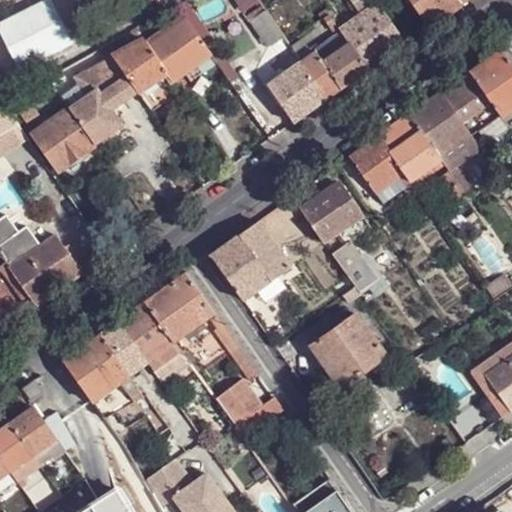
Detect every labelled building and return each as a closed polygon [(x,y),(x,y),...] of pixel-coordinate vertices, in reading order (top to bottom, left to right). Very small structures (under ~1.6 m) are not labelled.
[(458,0),(407,0),(408,0),(411,4),(415,2),(432,26),(462,5),(458,0)] [(0,30),(20,72),(75,46),(52,1),(0,25),(0,30)] [(406,44),(378,3),(362,14),(360,10),(354,13),(357,17),(342,28),(343,30),(344,33),(370,70),(406,44)] [(320,14),(324,19),(326,18),(329,23),(335,19),(328,8),(320,14)] [(251,19),(269,46),(275,42),(284,35),(266,9),(251,19)] [(213,55),(187,18),(155,41),(149,45),(168,73),(172,79),(174,82),(191,71),(213,55)] [(335,19),(329,23),(337,33),(343,30),(342,28),(335,19)] [(370,70),(344,33),(314,53),(302,62),(328,100),(370,70)] [(304,39),(293,47),(294,50),(302,62),(314,53),(304,39)] [(140,93),(168,73),(149,45),(146,40),(116,57),(127,74),(140,93)] [(511,64),(501,49),(441,93),(454,112),(482,92),(500,118),(511,109),(511,64)] [(328,100),(302,62),(294,50),(285,56),(292,69),(268,85),(294,123),(328,100)] [(219,63),(213,55),(191,71),(197,78),(219,63)] [(140,93),(144,99),(172,79),(168,73),(140,93)] [(68,109),(94,145),(126,123),(116,108),(140,93),(127,74),(102,90),(101,88),(68,109)] [(75,77),(58,88),(67,102),(84,92),(75,77)] [(441,93),(410,115),(435,151),(438,155),(469,134),(454,112),(441,93)] [(12,115),(19,125),(24,122),(25,123),(40,114),(33,103),(22,110),(17,112),(12,115)] [(0,138),(14,129),(19,125),(12,115),(7,105),(0,108),(0,138)] [(94,145),(68,109),(34,134),(60,170),(94,145)] [(410,115),(380,136),(405,172),(435,151),(410,115)] [(14,129),(0,138),(0,161),(24,146),(14,129)] [(349,158),(375,194),(405,172),(380,136),(349,158)] [(475,191),(457,164),(449,170),(458,184),(466,196),(475,191)] [(375,194),(383,204),(405,189),(412,183),(405,172),(375,194)] [(301,208),(324,241),(337,232),(350,224),(362,215),(340,182),(301,208)] [(432,211),(412,183),(405,189),(424,216),(432,211)] [(466,196),(458,184),(450,191),(458,201),(466,196)] [(293,197),(270,213),(275,222),(299,205),(293,197)] [(276,248),(288,239),(275,222),(270,213),(258,222),(276,248)] [(362,215),(350,224),(354,230),(342,238),(346,244),(352,240),(371,227),(362,215)] [(0,253),(6,263),(20,282),(37,304),(82,272),(56,236),(42,246),(28,226),(11,237),(0,220),(0,253)] [(242,301),(290,268),(276,248),(258,222),(211,256),(242,301)] [(337,232),(324,241),(333,253),(356,286),(361,293),(379,279),(352,240),(346,244),(342,238),(337,232)] [(0,268),(14,287),(20,282),(6,263),(0,267),(0,268)] [(187,274),(145,303),(175,343),(216,315),(187,274)] [(379,279),(361,293),(362,295),(367,302),(385,289),(379,279)] [(0,280),(0,330),(23,314),(0,280)] [(29,310),(37,304),(20,282),(14,287),(29,310)] [(356,286),(343,294),(350,304),(362,295),(361,293),(356,286)] [(148,361),(175,343),(145,303),(118,322),(148,361)] [(386,355),(357,314),(312,346),(340,387),(386,355)] [(88,342),(63,361),(94,400),(116,384),(130,375),(148,361),(118,322),(88,342)] [(222,342),(231,335),(221,322),(213,328),(222,342)] [(231,335),(222,342),(260,397),(269,390),(231,335)] [(500,365),(511,356),(511,341),(494,354),(500,365)] [(175,343),(148,361),(160,378),(187,359),(175,343)] [(511,412),(511,411),(511,356),(500,365),(486,375),(511,412)] [(511,412),(486,375),(478,380),(504,418),(511,412)] [(34,380),(24,387),(33,399),(43,392),(34,380)] [(216,399),(232,421),(235,425),(261,406),(246,387),(239,393),(236,387),(216,399)] [(261,406),(235,425),(246,439),(283,411),(273,397),(261,406)] [(219,430),(232,421),(216,399),(203,409),(219,430)] [(444,411),(439,403),(431,410),(436,417),(444,411)] [(45,448),(57,440),(34,406),(0,430),(0,479),(11,472),(32,457),(45,448)] [(468,444),(474,439),(470,433),(463,438),(468,444)] [(57,440),(45,448),(51,457),(63,448),(57,440)] [(45,448),(32,457),(38,466),(51,457),(45,448)] [(32,457),(11,472),(17,482),(39,467),(38,466),(32,457)] [(189,480),(174,460),(146,480),(159,503),(169,496),(180,511),(230,511),(201,472),(189,480)] [(351,511),(328,482),(292,504),(297,511),(351,511)] [(132,511),(118,489),(103,498),(78,511),(132,511)]
